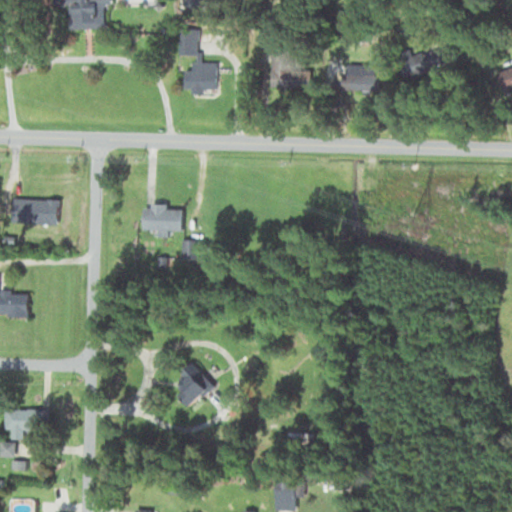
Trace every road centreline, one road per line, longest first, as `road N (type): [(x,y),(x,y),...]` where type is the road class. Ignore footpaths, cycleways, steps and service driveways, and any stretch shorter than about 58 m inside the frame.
road 1 (tertiary): [(511,149),(0,135)]
road 2 (residential): [(88,511),(99,137)]
